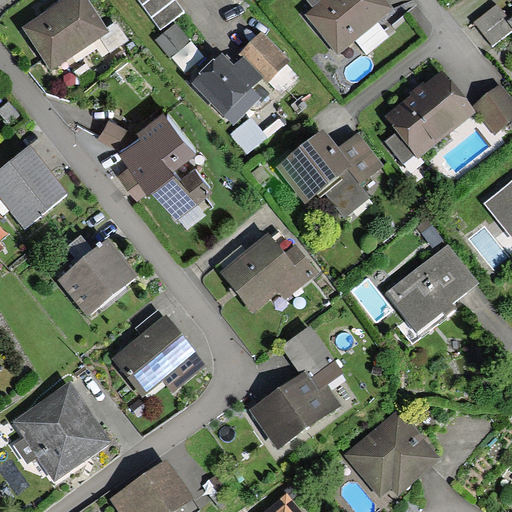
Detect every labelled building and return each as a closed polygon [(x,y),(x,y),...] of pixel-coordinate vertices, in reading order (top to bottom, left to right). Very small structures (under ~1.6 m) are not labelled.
[(109,31),(88,0),(63,0),(21,28),(49,70),(109,31)] [(137,0),(161,30),(184,13),(174,0),(137,0)] [(383,14),(371,0),(331,0),(333,2),(309,23),(334,54),(383,14)] [(494,10),(474,26),(486,42),(506,26),(494,10)] [(168,57),(189,40),(176,25),(155,42),(168,57)] [(260,32),(240,51),(245,55),(269,81),(289,61),(260,32)] [(223,53),(192,84),(222,114),(224,112),(235,122),(261,95),(252,85),(264,73),(245,55),(236,65),(223,53)] [(439,83),(386,121),(414,159),(467,121),(439,83)] [(511,113),(497,94),(475,110),(492,134),(511,119),(511,113)] [(188,155),(159,117),(131,137),(108,124),(99,139),(117,149),(131,168),(119,177),(136,199),(151,187),(173,217),(208,191),(192,170),(176,182),(168,171),(188,155)] [(266,139),(251,120),(232,135),(248,154),(266,139)] [(318,144),(279,175),(306,208),(322,194),(341,218),(360,203),(351,190),(376,170),(354,143),(332,161),(318,144)] [(0,195),(24,226),(66,193),(31,149),(0,173),(0,195)] [(511,184),(479,211),(510,249),(511,247),(511,184)] [(277,238),(221,278),(245,311),(273,291),(281,301),(308,282),(277,238)] [(85,316),(139,275),(112,241),(58,282),(85,316)] [(445,251),(384,298),(415,338),(476,290),(445,251)] [(142,335),(113,359),(141,394),(162,377),(172,390),(205,364),(166,315),(164,316),(159,310),(137,328),(142,335)] [(251,420),(274,453),(332,413),(310,380),(327,368),(306,338),(283,354),(304,384),(251,420)] [(70,382),(13,422),(54,481),(111,442),(70,382)] [(430,465),(395,420),(345,460),(373,495),(384,487),(390,496),(430,465)] [(166,462),(111,498),(119,511),(171,511),(191,499),(166,462)]
